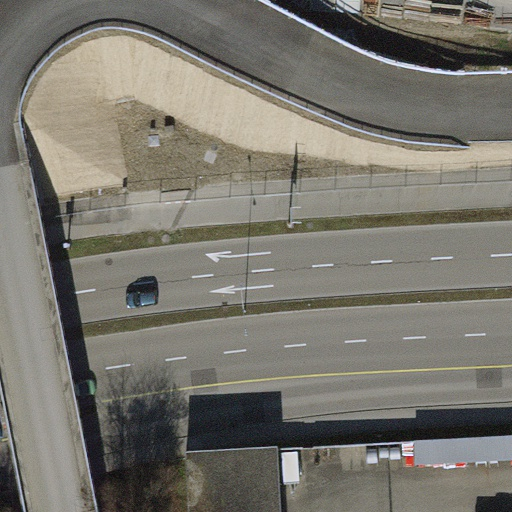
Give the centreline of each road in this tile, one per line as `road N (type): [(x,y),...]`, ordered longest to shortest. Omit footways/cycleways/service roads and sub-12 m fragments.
road 1 (secondary): [(511,255),(296,267),(0,309)]
road 2 (secondary): [(0,390),(174,358),(511,344)]
road 3 (unclassified): [(175,0),(329,76),(409,104),(511,111)]
road 4 (unclassified): [(61,511),(0,197)]
